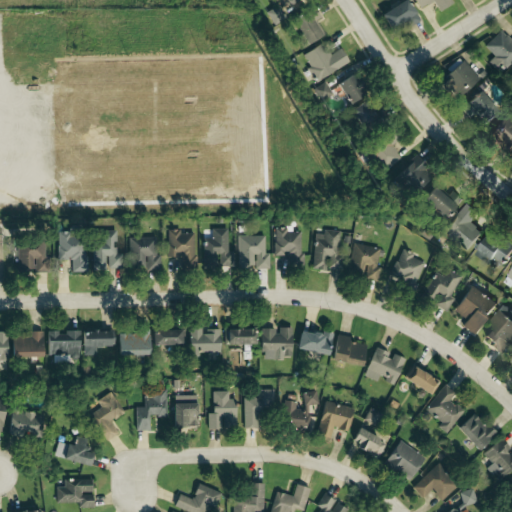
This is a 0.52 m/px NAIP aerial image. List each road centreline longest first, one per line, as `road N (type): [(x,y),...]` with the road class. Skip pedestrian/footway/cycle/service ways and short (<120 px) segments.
road 1 (residential): [(511,405),(442,345),(329,301),(0,305)]
road 2 (residential): [(400,511),(330,465),(263,453),(141,460),(133,494)]
road 3 (residential): [(511,201),(452,152),(411,104),(342,0)]
road 4 (residential): [(392,76),(508,0)]
